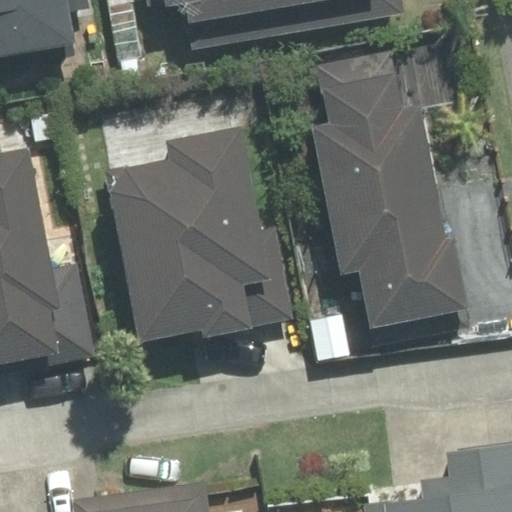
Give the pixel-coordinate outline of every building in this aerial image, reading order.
[(0,0),(0,48),(87,34),(81,0),(0,0)] [(199,0),(205,36),(333,15),(330,0),(199,0)] [(433,98),(417,100),(409,49),(328,62),(336,113),(325,115),(348,257),(367,253),(378,320),(481,303),(468,224),(454,227),(433,98)] [(266,317),(258,272),(279,268),(253,118),(173,132),(178,157),(122,166),(143,292),(151,337),(266,317)] [(43,139),(0,147),(0,360),(74,345),(65,298),(74,296),(43,139)] [(511,511),(511,440),(456,449),(459,475),(422,480),(423,490),(370,498),(372,511),(511,511)] [(214,511),(210,480),(86,496),(87,511),(214,511)]
